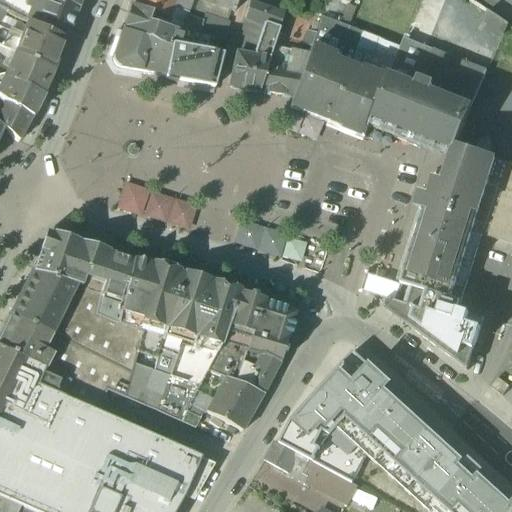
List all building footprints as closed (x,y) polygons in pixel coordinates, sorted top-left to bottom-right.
[(59,0),(0,0),(0,9),(5,13),(15,19),(27,24),(65,42),(78,9),(59,0)] [(81,0),(59,0),(78,9),(81,0)] [(176,0),(133,0),(131,7),(150,14),(147,24),(165,30),(167,24),(173,10),(176,0)] [(176,0),(173,10),(187,16),(192,0),(176,0)] [(194,0),(234,13),(238,0),(194,0)] [(327,0),(321,18),(347,28),(355,10),(351,6),(353,0),(327,0)] [(282,15),(249,3),(244,20),(264,26),(264,25),(278,30),(282,15)] [(209,38),(199,36),(198,37),(178,34),(177,33),(170,31),(165,30),(147,24),(150,14),(131,7),(122,32),(148,43),(149,42),(158,46),(170,50),(170,46),(197,51),(197,50),(215,54),(217,40),(209,38)] [(508,25),(488,12),(481,21),(503,36),(508,25)] [(227,23),(205,16),(202,26),(199,36),(209,38),(210,33),(225,36),(228,24),(227,23)] [(347,28),(321,18),(316,35),(315,36),(311,49),(308,57),(293,99),(331,114),(362,34),(347,28)] [(202,26),(182,19),(177,33),(178,34),(198,37),(199,36),(202,26)] [(27,24),(21,39),(15,55),(14,55),(53,73),(65,42),(27,24)] [(254,58),(236,55),(229,88),(258,93),(267,65),(278,30),(264,25),(264,26),(254,58)] [(0,29),(0,47),(15,55),(21,39),(0,29)] [(148,43),(122,32),(112,61),(117,70),(165,78),(165,75),(170,50),(158,46),(149,42),(148,43)] [(306,32),(301,45),(311,49),(315,36),(316,35),(306,32)] [(225,36),(210,33),(209,38),(217,40),(226,42),(227,37),(225,36)] [(400,49),(362,34),(331,114),(369,129),(372,120),(400,49)] [(486,73),(404,40),(400,49),(372,120),(453,152),(455,148),(471,110),(470,109),(486,73)] [(215,54),(197,50),(197,51),(170,46),(170,50),(165,75),(178,77),(177,82),(213,89),(223,55),(215,54)] [(15,55),(0,47),(0,79),(5,78),(14,55),(15,55)] [(308,57),(289,53),(286,69),(267,65),(258,93),(293,99),(308,57)] [(53,73),(14,55),(5,78),(43,95),(53,73)] [(43,95),(5,78),(0,79),(0,100),(4,104),(5,104),(32,118),(43,95)] [(32,118),(5,104),(4,104),(2,108),(0,110),(0,127),(3,130),(19,142),(32,118)] [(511,166),(455,148),(453,152),(453,153),(443,184),(484,197),(476,223),(485,225),(511,233),(511,166)] [(443,184),(434,181),(429,197),(420,194),(415,209),(424,212),(401,286),(410,289),(451,302),(476,223),(484,197),(443,184)] [(187,231),(195,205),(122,183),(115,209),(187,231)] [(476,223),(451,302),(460,305),(485,225),(476,223)] [(254,230),(249,250),(322,267),(327,246),(254,230)] [(80,244),(53,235),(52,236),(51,236),(33,274),(100,296),(95,316),(118,325),(133,263),(108,255),(108,253),(82,244),(81,246),(79,245),(80,244)] [(136,262),(133,261),(133,263),(118,325),(143,333),(163,337),(166,330),(182,276),(179,275),(179,273),(175,272),(176,269),(167,266),(166,269),(166,266),(158,264),(157,266),(153,265),(152,267),(144,265),(141,261),(136,262)] [(33,274),(32,274),(0,338),(0,349),(70,382),(63,399),(96,413),(106,392),(124,399),(134,365),(137,354),(143,333),(118,325),(95,316),(100,296),(33,274)] [(182,276),(166,330),(194,339),(211,285),(210,285),(211,283),(184,274),(183,277),(182,276)] [(223,286),(213,283),(212,286),(211,285),(194,339),(221,347),(228,328),(240,294),(239,294),(239,292),(234,290),(231,286),(227,285),(223,286)] [(451,302),(410,289),(404,306),(387,300),(383,310),(467,372),(474,350),(475,345),(476,345),(479,336),(478,336),(480,331),(480,330),(483,319),(458,312),(460,305),(451,302)] [(272,306),(267,304),(266,307),(263,306),(264,302),(255,299),(256,297),(249,295),(249,297),(240,294),(228,328),(251,336),(245,353),(257,357),(263,357),(279,365),(282,356),(284,356),(286,349),(284,349),(287,340),(286,340),(286,339),(287,339),(288,336),(290,337),(291,332),(289,331),(290,330),(292,330),(294,325),(291,325),(294,315),(285,312),(285,310),(280,308),(280,311),(278,310),(279,308),(274,306),(273,309),(271,308),(272,306)] [(251,336),(228,328),(221,347),(217,354),(208,372),(225,380),(234,384),(245,353),(251,336)] [(194,339),(166,330),(163,337),(192,346),(194,339)] [(163,337),(143,333),(137,354),(156,360),(159,352),(163,337)] [(192,346),(163,337),(159,352),(176,358),(180,347),(191,350),(192,346)] [(221,347),(194,339),(192,346),(217,354),(221,347)] [(169,378),(157,413),(181,424),(189,407),(208,372),(217,354),(192,346),(191,350),(180,347),(169,378)] [(0,498),(20,508),(30,511),(175,511),(183,498),(200,459),(96,413),(63,399),(70,383),(0,350),(0,498)] [(257,357),(245,353),(234,384),(263,396),(279,365),(263,357),(257,357)] [(367,458),(391,479),(435,429),(353,353),(292,422),(279,446),(324,470),(352,485),(367,458)] [(169,378),(134,365),(124,399),(157,413),(169,378)] [(509,388),(498,379),(491,389),(502,397),(509,388)] [(225,380),(206,414),(242,433),(263,396),(234,384),(225,380)] [(200,420),(187,414),(190,407),(189,407),(181,424),(194,430),(200,420)] [(511,511),(511,498),(435,429),(391,479),(426,511),(511,511)] [(324,470),(279,446),(274,443),(264,462),(313,489),(324,470)] [(324,470),(313,489),(347,507),(348,504),(354,492),(357,488),(352,485),(324,470)] [(366,499),(354,492),(348,504),(360,511),(366,499)] [(18,511),(20,508),(0,498),(0,511),(18,511)]
